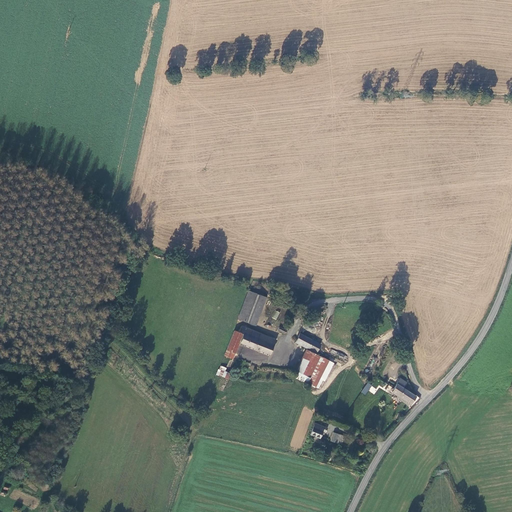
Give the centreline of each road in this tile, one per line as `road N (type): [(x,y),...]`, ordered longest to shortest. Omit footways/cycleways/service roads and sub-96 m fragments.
road 1 (unclassified): [(316,303),(362,300),(390,314),(410,378),(427,398)]
road 2 (tertiary): [(427,398),(483,329),(511,260)]
road 3 (tertiary): [(349,511),(381,449),(427,398)]
